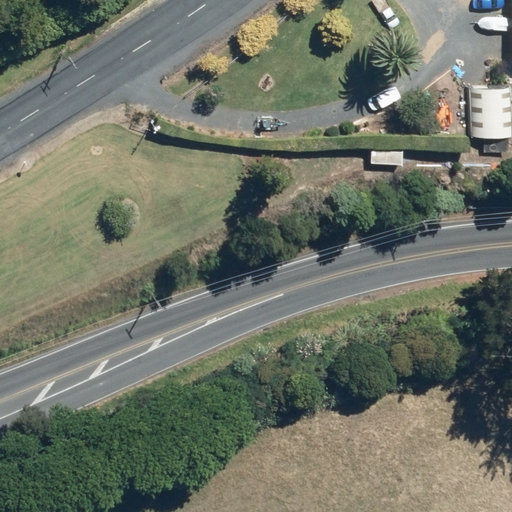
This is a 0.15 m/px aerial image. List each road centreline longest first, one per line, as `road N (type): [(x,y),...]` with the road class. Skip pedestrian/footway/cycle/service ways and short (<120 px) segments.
road 1 (secondary): [(511,244),(439,252),(281,292),(0,401)]
road 2 (tertiary): [(212,0),(0,134)]
